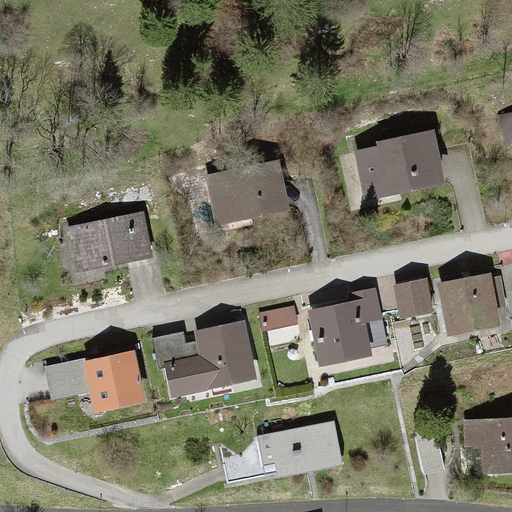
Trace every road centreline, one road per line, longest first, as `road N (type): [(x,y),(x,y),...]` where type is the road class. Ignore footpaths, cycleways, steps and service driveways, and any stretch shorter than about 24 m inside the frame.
road 1 (residential): [(151,511),(141,501),(38,469),(11,445),(2,404),(12,356),(38,332),(511,236)]
road 2 (residential): [(456,511),(273,511)]
